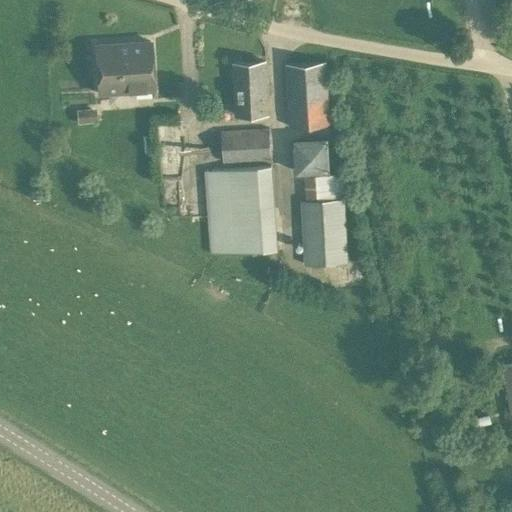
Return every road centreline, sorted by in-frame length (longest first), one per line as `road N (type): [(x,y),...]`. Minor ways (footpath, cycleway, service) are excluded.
road 1 (unclassified): [(178,0),(284,31),(511,69)]
road 2 (tertiary): [(125,511),(0,432)]
